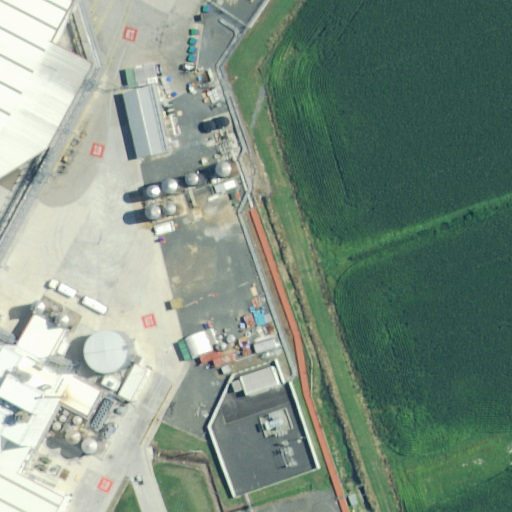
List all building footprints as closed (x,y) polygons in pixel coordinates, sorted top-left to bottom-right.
[(55,6),(42,0),(0,0),(0,171),(31,152),(73,65),(34,45),(55,6)] [(161,62),(134,68),(138,87),(166,81),(161,62)] [(142,87),(112,93),(126,158),(157,152),(142,87)] [(228,175),(229,175),(233,177),(235,177),(236,176),(237,176),(238,175),(239,174),(240,173),(241,172),(241,171),(241,170),(241,168),(241,167),(240,166),(240,165),(239,164),(238,163),(237,162),(235,162),(234,162),(233,162),(231,162),(230,162),(229,163),(228,164),(227,165),(227,166),(226,167),(226,169),(226,170),(226,171),(227,173),(228,174),(228,175)] [(198,185),(199,186),(202,187),(203,187),(204,187),(206,187),(207,186),(208,185),(209,184),(210,183),(210,182),(211,181),(211,180),(211,178),(211,177),(210,176),(210,175),(209,174),(208,173),(207,172),(205,172),(204,172),(203,172),(201,172),(200,172),(199,173),(198,174),(197,175),(197,176),(196,177),(196,179),(196,180),(196,181),(197,183),(197,184),(198,185)] [(176,190),(177,191),(180,192),(181,192),(182,192),(183,192),(185,192),(186,191),(187,190),(188,189),(188,188),(189,186),(189,185),(189,184),(189,183),(188,181),(187,180),(187,179),(185,178),(184,178),(183,177),(182,177),(180,177),(179,177),(178,178),(177,179),(176,180),(175,181),(174,182),(174,183),(174,184),(174,186),(174,187),(175,188),(175,189),(176,190)] [(157,199),(159,200),(162,200),(164,200),(165,200),(167,200),(168,199),(170,198),(171,196),(171,195),(172,193),(172,192),(172,190),(172,188),(171,187),(171,185),(170,184),(168,183),(167,182),(165,182),(164,181),(162,181),(160,182),(159,182),(157,183),(156,184),(155,185),(154,187),(154,188),(153,190),(153,192),(154,193),(154,195),(155,196),(156,198),(157,199)] [(176,216),(178,216),(181,217),(183,217),(184,217),(186,216),(187,216),(189,215),(190,213),(191,212),(191,210),(191,209),(191,207),(191,205),(191,204),(190,202),(189,201),(187,200),(186,199),(184,199),(183,198),(181,198),(179,199),(178,199),(176,200),(175,201),(174,202),(173,204),(173,205),(172,207),(172,209),(173,210),(173,212),(174,213),(175,215),(176,216)] [(157,220),(158,221),(162,222),(163,222),(165,221),(166,221),(168,220),(169,219),(170,218),(171,216),(171,215),(172,213),(172,211),(171,210),(171,208),(170,207),(169,205),(168,204),(166,203),(165,203),(163,203),(161,203),(160,203),(158,203),(157,204),(155,205),(154,207),(153,208),(153,210),(153,211),(153,213),(153,215),(154,216),(154,218),(155,219),(157,220)] [(171,281),(174,284),(182,289),(185,289),(189,290),(194,289),(198,288),(201,287),(205,284),(208,281),(210,278),(212,274),(213,270),(213,266),(213,261),(212,257),(210,254),(208,250),(205,247),(201,245),(198,243),(193,242),(189,242),(185,242),(181,243),(177,245),(174,247),(171,250),(168,254),(167,257),(166,262),(165,266),(166,270),(167,274),(168,278),(171,281)] [(0,347),(0,511),(65,511),(72,500),(27,475),(60,415),(66,404),(93,418),(109,389),(81,374),(53,359),(68,330),(41,315),(18,357),(0,347)] [(98,366),(100,368),(104,371),(107,372),(111,373),(115,373),(119,373),(123,372),(126,370),(129,368),(132,365),(134,362),(136,358),(137,354),(137,350),(137,346),(135,343),(134,339),(131,336),(129,333),(125,331),(122,330),(118,329),(114,328),(110,329),(106,330),(103,332),(100,334),(97,337),(95,340),(93,343),(92,347),(92,351),(92,355),(94,359),(95,362),(98,366)] [(283,385),(276,367),(235,380),(239,393),(249,389),(251,396),(283,385)] [(77,444),(78,445),(81,446),(83,446),(84,446),(86,445),(87,445),(89,444),(90,443),(91,441),(91,440),(92,438),(92,437),(92,435),(91,434),(90,432),(90,431),(88,430),(87,429),(86,428),(84,428),(83,428),(81,428),(79,428),(78,429),(77,430),(76,431),(75,432),(74,434),(74,435),(73,437),(74,439),(74,440),(75,442),(76,443),(77,444)] [(95,453),(96,454),(99,455),(101,455),(102,455),(104,454),(105,454),(107,453),(108,452),(109,450),(109,449),(110,447),(110,446),(110,444),(109,443),(109,441),(108,440),(106,439),(105,438),(104,437),(102,437),(101,437),(99,437),(97,437),(96,438),(95,439),(94,440),(93,441),(92,443),(92,444),(92,446),(92,448),(92,449),(93,451),(94,452),(95,453)]
